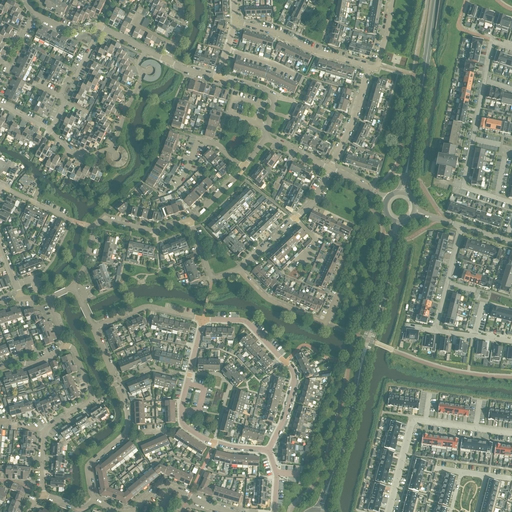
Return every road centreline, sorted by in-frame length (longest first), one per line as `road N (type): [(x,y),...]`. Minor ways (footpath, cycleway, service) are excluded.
road 1 (tertiary): [(95,500),(86,468),(130,426),(93,328)]
road 2 (residential): [(492,40),(463,184),(511,203)]
road 3 (residential): [(268,449),(214,442),(182,424),(203,319)]
road 4 (residential): [(268,449),(284,418),(291,371),(249,323),(203,319)]
road 5 (residential): [(511,433),(414,421),(389,511)]
road 6 (residential): [(43,496),(42,431),(91,397),(64,345)]
road 7 (residential): [(146,50),(111,148),(78,156),(50,129)]
road 8 (secondary): [(407,165),(435,0)]
road 9 (residential): [(73,287),(102,220),(152,230),(189,221)]
road 10 (residential): [(373,67),(234,21)]
road 11 (residential): [(239,270),(310,205),(330,168)]
road 12 (secondary): [(329,482),(362,357)]
road 13 (residential): [(160,195),(173,191),(198,139),(243,167)]
